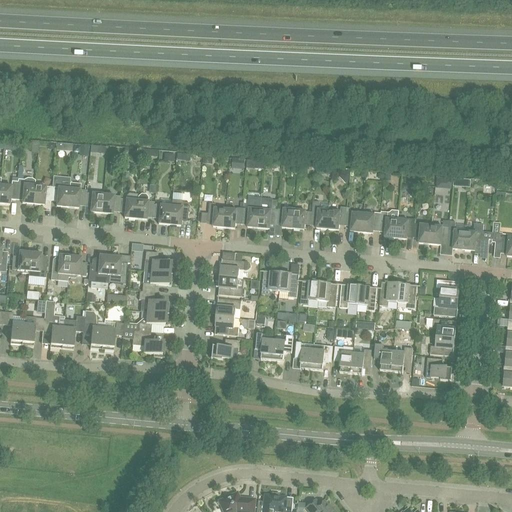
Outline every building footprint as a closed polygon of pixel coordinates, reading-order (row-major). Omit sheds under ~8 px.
[(5,141),(4,149),(12,150),(13,142),(5,141)] [(80,145),(79,156),(88,157),(89,146),(80,145)] [(213,158),(204,157),(204,165),(212,166),(213,158)] [(244,161),(233,160),(232,169),(244,170),(244,161)] [(255,162),(254,169),(264,170),(265,163),(255,162)] [(0,204),(10,206),(10,201),(16,201),(18,180),(18,183),(12,182),(11,187),(1,186),(0,192),(0,204)] [(25,181),(18,180),(16,201),(17,201),(17,198),(23,199),(22,204),(33,205),(35,184),(35,186),(33,186),(33,182),(32,180),(26,180),(25,181)] [(42,185),(35,184),(33,205),(44,206),(45,201),(51,202),(52,188),(44,187),(42,185)] [(70,184),(70,187),(68,209),(79,210),(79,204),(85,205),(85,208),(86,191),(80,191),(81,185),(70,184)] [(57,202),(57,205),(56,207),(68,209),(70,187),(63,187),(60,189),(52,188),(51,202),(57,202)] [(87,191),(86,191),(85,208),(91,208),(90,213),(102,214),(104,193),(97,192),(94,195),(86,194),(87,191)] [(104,193),(102,214),(113,215),(113,210),(119,211),(119,213),(120,197),(104,196),(104,193)] [(153,219),(154,203),(147,202),(147,198),(146,196),(140,196),(138,197),(138,201),(137,201),(136,220),(147,221),(147,216),(153,217),(153,219)] [(121,197),(120,197),(119,213),(125,214),(124,219),(136,220),(137,201),(120,200),(121,197)] [(272,204),(273,201),(262,200),(261,208),(259,230),(270,231),(270,225),(276,226),(278,212),(278,210),(278,205),(272,204)] [(187,222),(189,209),(189,205),(182,204),(181,202),(172,201),(171,207),(170,226),(181,227),(181,225),(182,225),(183,222),(187,222)] [(313,202),(313,210),(311,226),(311,224),(317,224),(317,230),(328,231),(330,210),(329,212),(319,211),(319,203),(313,202)] [(155,203),(154,203),(153,219),(159,220),(158,225),(170,226),(171,207),(154,206),(155,203)] [(214,223),(214,225),(213,228),(224,229),(226,208),(220,207),(217,209),(215,209),(216,204),(209,204),(208,222),(214,223)] [(233,208),(226,208),(224,229),(235,230),(236,225),(242,225),(243,209),(237,209),(237,211),(235,211),(233,208)] [(252,210),(243,209),(242,225),(242,223),(248,223),(248,229),(259,230),(261,208),(254,208),(252,210)] [(278,210),(278,212),(276,226),(277,226),(277,223),(283,224),(282,229),(293,230),(295,209),(289,208),(286,210),(278,210)] [(336,210),(330,210),(328,231),(339,232),(339,226),(345,227),(347,209),(341,208),(341,213),(339,213),(336,210)] [(304,231),(305,226),(311,226),(313,210),(312,210),(312,213),(295,211),(296,209),(295,209),(293,230),(304,231)] [(352,228),(351,230),(351,233),(362,234),(364,213),(358,212),(355,214),(347,213),(347,209),(345,227),(352,228)] [(381,214),(379,233),(386,233),(385,239),(396,240),(398,218),(399,212),(392,211),(389,213),(381,212),(381,214)] [(371,213),(364,213),(362,234),(373,235),(374,230),(380,230),(379,233),(381,214),(375,214),(375,216),(373,216),(371,213)] [(398,218),(396,240),(407,241),(408,236),(414,236),(413,239),(415,220),(409,220),(409,222),(407,222),(405,219),(398,218)] [(415,220),(413,239),(420,239),(419,244),(430,246),(432,224),(426,224),(423,226),(415,225),(415,220)] [(439,225),(432,224),(430,246),(441,247),(442,241),(448,242),(447,245),(449,228),(450,222),(443,222),(443,228),(441,228),(439,225)] [(473,231),(466,230),(464,251),(475,252),(476,247),(482,248),(483,234),(484,226),(475,225),(474,230),(473,231)] [(447,245),(452,245),(454,245),(453,250),(464,251),(466,230),(465,233),(449,231),(449,228),(447,245)] [(501,252),(508,252),(507,258),(511,257),(511,238),(511,239),(509,239),(507,236),(497,235),(496,243),(502,243),(501,252)] [(31,254),(20,253),(19,258),(13,257),(11,271),(20,272),(22,274),(29,275),(31,254)] [(144,273),(151,274),(172,276),(173,264),(158,262),(158,254),(146,253),(144,273)] [(41,260),(42,255),(31,254),(29,275),(35,275),(38,273),(40,273),(39,278),(46,279),(47,260),(41,260)] [(68,283),(69,279),(71,257),(59,256),(59,262),(53,261),(51,281),(68,283)] [(109,279),(111,257),(100,256),(99,262),(93,261),(91,279),(98,280),(98,275),(100,275),(102,278),(109,279)] [(82,258),(71,257),(69,279),(75,279),(78,277),(86,278),(87,264),(81,264),(82,258)] [(111,257),(109,279),(114,279),(120,284),(125,285),(127,264),(121,264),(122,258),(111,257)] [(247,263),(235,262),(223,261),(223,260),(222,260),(220,278),(239,280),(240,271),(246,272),(249,271),(250,269),(250,267),(249,265),(247,263)] [(280,293),(282,274),(281,274),(264,273),(262,296),(270,297),(271,292),(280,293)] [(171,287),(172,276),(151,274),(150,285),(143,284),(142,293),(140,292),(140,293),(155,294),(155,286),(171,287)] [(299,276),(282,274),(280,293),(289,294),(289,298),(297,299),(299,276)] [(238,289),(239,280),(220,278),(220,279),(219,296),(242,298),(243,290),(238,289)] [(441,290),(440,299),(459,301),(459,300),(459,296),(460,283),(437,281),(436,289),(441,290)] [(309,301),(319,302),(320,283),(320,284),(303,282),(301,305),(309,306),(309,301)] [(321,283),(320,283),(319,302),(328,303),(327,308),(336,309),(338,286),(321,284),(321,283)] [(399,285),(382,284),(380,307),(388,308),(389,303),(398,304),(400,285),(399,285)] [(400,285),(398,304),(407,305),(407,309),(415,310),(417,287),(400,285)] [(359,288),(355,287),(342,286),(340,309),(348,310),(349,305),(358,306),(360,287),(359,287),(359,288)] [(377,289),(364,288),(360,288),(360,287),(358,306),(367,307),(367,312),(375,312),(377,289)] [(148,302),(147,313),(168,315),(169,304),(154,302),(155,294),(140,293),(139,301),(148,302)] [(96,296),(87,296),(87,304),(95,304),(96,296)] [(107,296),(106,304),(126,303),(127,297),(107,296)] [(457,318),(459,301),(459,302),(459,301),(440,299),(439,308),(435,308),(434,316),(457,318)] [(216,317),(216,318),(235,320),(236,310),(241,311),(241,302),(218,300),(217,317),(216,317)] [(50,349),(62,350),(64,326),(59,326),(59,319),(58,317),(54,317),(55,303),(46,303),(44,320),(43,333),(52,333),(50,349)] [(90,350),(102,351),(104,330),(97,329),(96,316),(93,313),(86,312),(85,318),(83,333),(92,334),(90,350)] [(10,345),(22,346),(24,325),(13,324),(13,314),(5,313),(4,326),(12,327),(10,345)] [(134,332),(151,334),(152,326),(167,327),(168,315),(147,313),(147,320),(143,320),(139,324),(138,333),(134,332)] [(278,314),(277,319),(286,322),(286,314),(278,314)] [(307,316),(300,315),(299,322),(306,323),(307,316)] [(64,326),(62,350),(73,351),(75,333),(83,333),(85,318),(76,318),(76,322),(64,321),(64,326)] [(235,320),(216,318),(217,318),(215,336),(216,336),(238,338),(239,329),(234,329),(235,320)] [(24,325),(22,346),(34,347),(35,332),(43,333),(44,320),(36,319),(35,326),(24,325)] [(437,329),(437,338),(456,340),(455,340),(457,323),(433,320),(433,321),(427,321),(426,326),(429,328),(437,329)] [(376,324),(357,322),(356,330),(375,331),(376,324)] [(105,323),(104,330),(102,351),(114,352),(115,336),(123,337),(125,325),(116,324),(105,323)] [(327,329),(327,336),(335,337),(335,330),(327,329)] [(354,332),(337,330),(336,338),(353,339),(354,332)] [(164,359),(166,343),(150,342),(151,334),(134,332),(132,346),(144,347),(143,355),(153,356),(153,358),(164,359)] [(260,351),(260,353),(262,353),(261,362),(262,362),(262,361),(273,362),(274,342),(264,341),(264,336),(256,335),(255,351),(260,351)] [(284,355),(287,355),(287,352),(292,352),(294,338),(285,337),(285,343),(274,342),(273,362),(284,363),(284,362),(284,355)] [(453,358),(455,345),(455,341),(456,341),(456,340),(437,338),(436,348),(431,347),(430,356),(453,358)] [(214,347),(212,360),(228,362),(228,360),(233,361),(234,350),(239,350),(240,342),(226,341),(225,346),(222,345),(222,348),(214,347)] [(301,370),(312,371),(314,351),(303,350),(304,345),(295,344),(294,358),(299,359),(299,362),(301,362),(301,371),(301,370)] [(382,364),(381,372),(392,373),(394,353),(383,352),(384,347),(376,346),(374,360),(379,361),(379,364),(382,364)] [(314,351),(312,371),(324,373),(324,372),(323,372),(324,365),(326,365),(326,363),(331,364),(333,348),(325,347),(324,352),(314,351)] [(352,375),(354,355),(354,349),(344,348),(344,349),(335,348),(334,362),(339,363),(339,366),(341,366),(341,375),(341,374),(352,375)] [(404,354),(394,353),(392,373),(404,374),(403,374),(404,366),(406,367),(407,363),(412,364),(413,349),(405,349),(404,354)] [(364,356),(354,355),(352,375),(363,376),(363,368),(366,369),(366,367),(371,368),(373,352),(365,351),(364,356)] [(436,381),(451,383),(453,369),(445,369),(445,366),(443,366),(444,361),(428,359),(427,368),(432,368),(431,379),(436,379),(436,381)] [(511,368),(504,368),(503,375),(503,378),(505,378),(504,388),(511,388),(511,368)] [(238,497),(239,496),(237,493),(218,502),(223,511),(253,511),(255,500),(240,499),(239,499),(238,497)] [(273,511),(274,511),(275,511),(291,511),(292,511),(293,501),(286,501),(286,498),(279,497),(279,495),(272,494),(272,497),(264,496),(264,503),(262,511),(273,511)] [(334,511),(333,510),(331,510),(324,502),(319,506),(315,501),(306,509),(308,511),(334,511)]
